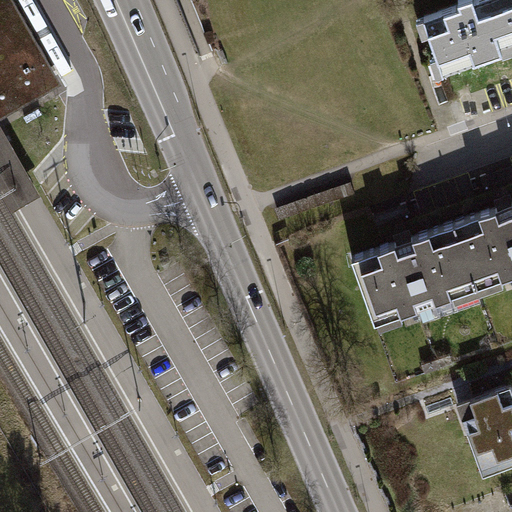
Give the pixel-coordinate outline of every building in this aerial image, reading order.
[(50,86),(0,114),(0,118),(62,83),(14,0),(0,0),(0,81),(36,61),(50,86)] [(511,39),(511,0),(458,0),(460,4),(424,16),(443,69),(503,48),(501,44),(511,39)] [(0,114),(50,86),(36,61),(0,81),(0,114)] [(0,184),(14,209),(41,193),(0,121),(0,184)] [(497,205),(455,219),(475,279),(499,270),(501,275),(511,271),(511,205),(507,207),(499,210),(497,205)] [(396,239),(352,255),(373,314),(399,305),(400,310),(454,291),(453,287),(475,279),(455,219),(412,234),(414,240),(406,243),(399,245),(396,239)] [(511,450),(511,383),(511,382),(456,402),(467,431),(470,430),(481,462),(511,450)]
